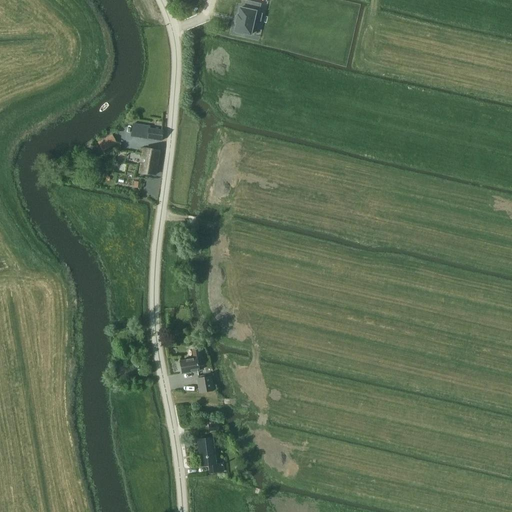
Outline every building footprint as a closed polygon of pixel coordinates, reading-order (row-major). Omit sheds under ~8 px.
[(250,35),(254,13),(256,13),(258,4),(245,1),(243,10),(239,9),(237,16),(235,15),(234,23),(236,24),(234,32),(236,32),(235,33),(243,35),(243,34),(250,35)] [(164,130),(163,130),(148,128),(148,127),(133,125),(131,137),(146,139),(162,142),(164,130)] [(103,152),(117,144),(112,136),(98,143),(103,152)] [(159,151),(142,148),(139,173),(156,175),(159,151)] [(199,371),(198,366),(204,366),(202,358),(200,358),(199,349),(192,350),(194,358),(180,361),(182,374),(199,371)] [(196,378),(199,394),(214,391),(211,376),(196,378)] [(200,467),(209,466),(210,473),(223,472),(223,466),(221,466),(221,464),(216,464),(213,438),(197,439),(200,467)]
